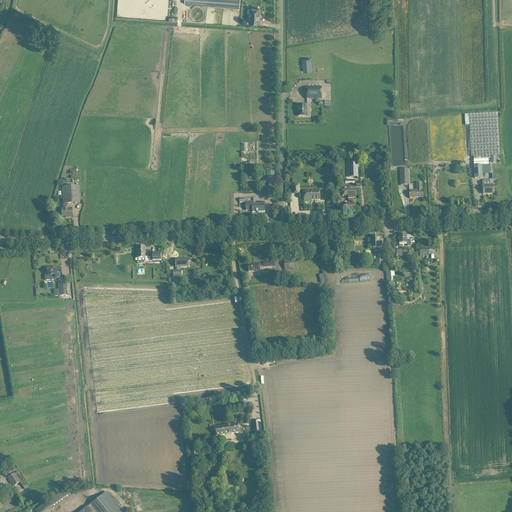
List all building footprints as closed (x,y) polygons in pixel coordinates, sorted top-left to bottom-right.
[(184,0),(184,4),(240,8),(240,0),(184,0)] [(259,17),(259,9),(250,8),(249,23),(259,24),(260,17),(259,17)] [(303,72),(311,71),(310,59),(302,60),(303,72)] [(307,87),(307,99),(321,99),(321,87),(307,87)] [(307,116),(307,105),(298,105),(298,109),(299,109),(299,111),(298,111),(298,116),(307,116)] [(497,113),(469,115),(471,156),(474,156),(474,166),(475,178),(482,178),(482,174),(482,165),(489,165),(488,159),(490,159),(490,156),(500,155),(497,113)] [(358,177),(358,166),(358,163),(357,162),(349,162),(349,177),(358,177)] [(409,185),(408,169),(400,169),(401,185),(409,185)] [(265,179),(265,195),(275,195),(275,171),(267,171),(267,179),(265,179)] [(493,186),(493,180),(484,180),(483,182),(483,186),(482,186),(482,188),(483,188),(483,194),(487,194),(487,192),(494,192),(493,186)] [(422,197),(421,183),(417,183),(417,191),(409,191),(410,198),(422,197)] [(61,217),(66,216),(67,216),(67,217),(72,217),(72,209),(67,209),(67,204),(80,203),(79,186),(62,187),(63,204),(63,208),(61,208),(61,209),(61,217)] [(355,210),(354,203),(353,199),(355,199),(355,189),(351,189),(344,189),(344,195),(348,195),(348,200),(348,199),(350,199),(350,204),(346,204),(346,210),(355,210)] [(320,200),(320,191),(311,191),(311,190),(304,191),(304,201),(312,201),(312,200),(320,200)] [(251,210),(252,210),(252,212),(265,212),(264,203),(254,204),(253,202),(246,202),(246,210),(251,210)] [(398,235),(399,244),(407,243),(407,246),(412,246),(411,240),(413,240),(413,235),(407,235),(407,234),(398,235)] [(372,236),(373,248),(373,251),(382,251),(382,240),(382,236),(378,236),(372,236)] [(386,239),(387,249),(394,248),(394,246),(393,246),(392,239),(386,239)] [(137,247),(137,248),(138,254),(137,254),(137,258),(145,258),(145,247),(137,247)] [(149,256),(149,261),(161,261),(161,253),(152,253),(152,256),(149,256)] [(188,258),(183,259),(181,259),(175,259),(175,264),(176,267),(176,271),(173,271),(173,276),(182,276),(181,267),(189,266),(188,258)] [(284,266),(285,271),(296,270),(296,265),(295,265),(295,260),(285,261),(285,266),(284,266)] [(248,272),(256,271),(260,271),(260,267),(275,266),(274,262),(263,263),(260,264),(255,264),(255,265),(248,265),(248,272)] [(47,276),(45,276),(45,280),(55,280),(55,279),(60,279),(59,267),(53,267),(51,268),(47,268),(47,276)] [(66,283),(59,284),(60,297),(67,296),(66,283)] [(260,420),(252,421),(254,435),(262,434),(260,420)] [(217,436),(240,432),(239,424),(227,426),(226,425),(215,427),(217,436)] [(20,482),(25,490),(28,488),(18,472),(14,474),(7,478),(13,487),(20,482)] [(35,510),(36,511),(46,511),(49,510),(73,494),(70,489),(67,491),(66,489),(44,504),(43,504),(35,510)] [(126,511),(112,494),(110,496),(107,492),(87,507),(80,511),(126,511)]
